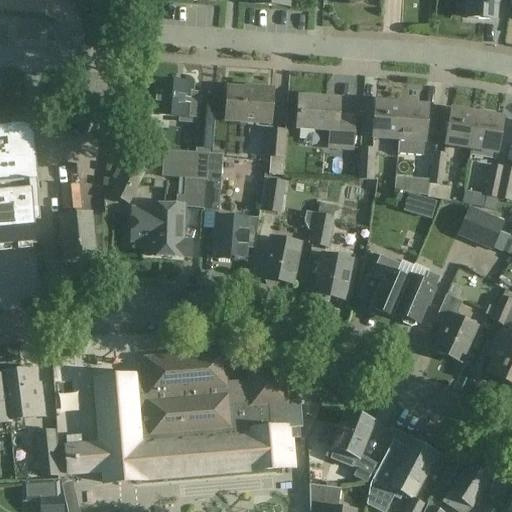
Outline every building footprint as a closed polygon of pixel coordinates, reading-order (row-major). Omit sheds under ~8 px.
[(495,0),(467,0),(466,19),(494,21),(495,0)] [(179,123),(196,124),(194,152),(210,153),(215,95),(191,93),(192,84),(156,81),(154,114),(179,116),(179,123)] [(269,124),(272,90),(253,89),(253,90),(228,88),(226,120),(269,124)] [(351,150),(353,117),(338,116),(339,101),(298,98),(296,130),(329,133),(328,148),(351,150)] [(372,139),(398,141),(401,105),(375,103),(372,139)] [(427,107),(401,105),(398,141),(397,155),(422,157),(424,143),(427,107)] [(470,150),(476,115),(451,110),(445,146),(470,150)] [(502,119),(476,115),(470,150),(496,154),(502,119)] [(6,248),(36,245),(34,221),(40,221),(37,191),(38,190),(33,124),(0,126),(0,248),(6,248)] [(282,176),(283,161),(285,132),(266,131),(264,159),(269,160),(268,177),(282,178),(282,176)] [(360,150),(358,181),(373,181),(374,151),(360,150)] [(162,177),(185,179),(187,154),(164,152),(162,177)] [(434,153),(430,185),(429,188),(440,190),(441,185),(442,185),(446,154),(434,153)] [(130,205),(148,167),(127,154),(114,179),(118,181),(111,196),(130,205)] [(205,181),(204,199),(203,209),(203,212),(217,213),(221,156),(207,155),(187,154),(185,179),(205,181)] [(505,169),(505,168),(490,165),(483,196),(489,197),(488,202),(479,200),(478,207),(495,210),(497,200),(497,199),(503,169),(505,169)] [(511,200),(511,169),(505,168),(505,169),(503,169),(497,199),(497,200),(498,199),(511,202),(511,200)] [(184,208),(203,209),(204,199),(205,181),(185,179),(184,198),(176,197),(176,208),(184,208)] [(284,182),(264,180),(260,211),(281,214),(284,182)] [(427,198),(428,181),(418,180),(417,196),(427,198)] [(78,185),(62,187),(64,211),(80,209),(78,185)] [(436,220),(441,203),(423,198),(418,215),(436,220)] [(320,204),(314,234),(312,245),(328,248),(333,217),(332,217),(334,207),(320,204)] [(164,241),(165,207),(148,206),(148,210),(132,209),(131,244),(147,244),(147,240),(164,241)] [(184,208),(176,208),(165,207),(164,241),(147,240),(147,244),(147,257),(190,259),(191,242),(182,242),(184,208)] [(493,250),(504,225),(471,211),(460,237),(493,250)] [(91,214),(71,216),(61,217),(65,261),(94,258),(91,214)] [(253,246),(254,225),(247,224),(247,220),(216,218),(213,260),(244,262),(245,246),(253,246)] [(277,284),(278,282),(291,285),(299,246),(270,240),(262,279),(265,279),(265,281),(268,286),(273,287),(277,284)] [(382,282),(370,307),(391,317),(393,313),(408,281),(396,275),(401,264),(381,255),(371,277),(382,282)] [(469,289),(481,275),(456,255),(444,269),(469,289)] [(343,301),(351,262),(321,256),(314,296),(343,301)] [(408,281),(393,313),(403,318),(402,320),(403,323),(411,327),(414,326),(415,323),(417,324),(430,297),(432,298),(441,278),(429,273),(424,284),(410,277),(408,281)] [(453,287),(448,297),(446,296),(433,324),(444,329),(434,351),(460,363),(476,328),(455,319),(462,303),(455,300),(459,290),(453,287)] [(507,292),(505,291),(491,321),(511,330),(511,295),(507,292)] [(511,343),(498,336),(492,349),(497,351),(486,375),(511,386),(511,343)] [(93,381),(99,446),(67,448),(69,477),(101,474),(102,483),(294,467),(291,440),(300,439),(299,428),(302,428),(299,401),(286,402),(283,368),(247,371),(248,386),(226,388),(223,353),(144,360),(146,380),(138,380),(138,377),(93,381)] [(5,376),(2,376),(10,434),(11,433),(11,432),(24,430),(23,420),(43,418),(40,400),(37,401),(33,373),(16,375),(16,373),(4,375),(5,376)] [(0,434),(10,434),(2,376),(0,376),(0,377),(0,434)] [(358,460),(372,424),(369,423),(368,420),(361,417),(358,418),(346,413),(338,431),(336,430),(324,459),(351,470),(352,468),(355,460),(356,459),(358,460)] [(35,433),(39,478),(59,476),(55,431),(35,433)] [(408,507),(412,499),(435,456),(396,435),(370,486),(366,507),(376,511),(386,511),(393,499),(408,507)] [(352,468),(357,470),(353,477),(366,484),(376,465),(363,459),(361,463),(355,460),(352,468)] [(446,505),(449,507),(456,511),(467,511),(471,507),(472,508),(490,480),(468,466),(449,493),(453,495),(446,505)] [(90,486),(81,488),(78,476),(67,479),(71,499),(92,494),(90,486)] [(60,482),(23,483),(24,503),(41,502),(41,511),(63,511),(63,496),(60,496),(60,482)] [(336,511),(339,493),(307,489),(307,511),(336,511)] [(405,511),(420,511),(424,506),(412,499),(408,507),(405,511)] [(445,511),(449,507),(446,505),(440,501),(436,509),(433,507),(429,511),(445,511)]
